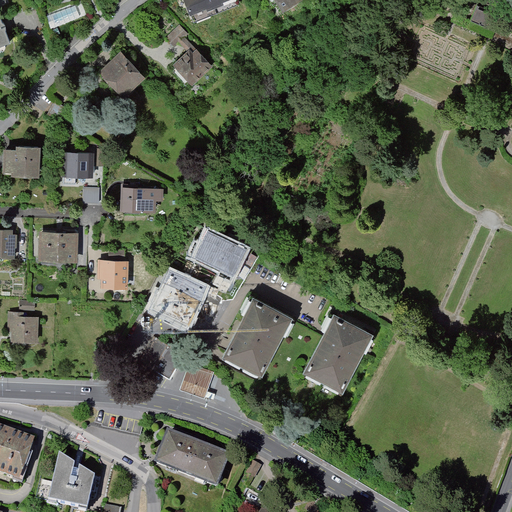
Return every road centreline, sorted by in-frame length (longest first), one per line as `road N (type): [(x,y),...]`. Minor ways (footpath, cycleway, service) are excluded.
road 1 (tertiary): [(382,511),(199,411),(128,395),(0,389)]
road 2 (residential): [(0,408),(47,419),(135,464),(151,481),(154,511)]
road 3 (residential): [(139,0),(0,129)]
